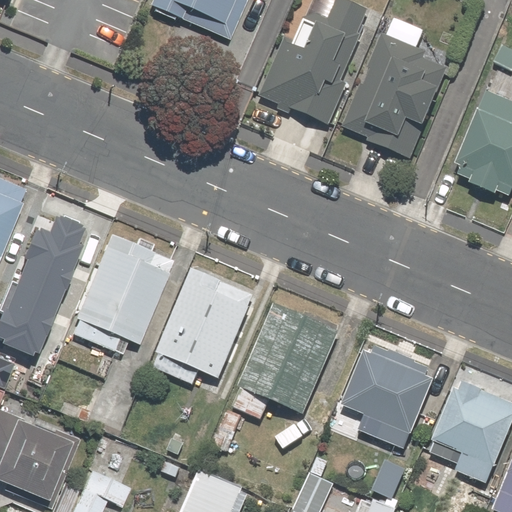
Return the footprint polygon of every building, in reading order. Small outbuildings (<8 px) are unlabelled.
[(154,0),(151,8),(231,42),(248,0),(154,0)] [(315,0),(296,43),(287,39),(261,97),(280,106),(278,110),(290,116),(292,111),(329,128),(348,84),(342,82),(362,36),(360,35),(369,12),(341,0),(337,0),(336,4),(327,0),(315,0)] [(365,87),(362,85),(344,128),(369,140),(368,143),(411,162),(449,70),(425,60),(428,54),(383,35),(368,69),(371,70),(365,87)] [(511,51),(504,47),(495,64),(511,73),(511,51)] [(511,103),(488,93),(457,167),(462,169),(459,177),(472,183),(471,186),(498,197),(499,194),(511,199),(511,198),(511,103)] [(0,266),(25,208),(22,207),(28,193),(0,181),(0,266)] [(99,231),(36,201),(0,277),(0,283),(61,312),(99,231)] [(137,248),(112,238),(78,322),(80,323),(75,338),(124,358),(129,344),(140,349),(171,277),(169,276),(175,263),(153,254),(156,247),(140,241),(137,248)] [(257,299),(194,272),(158,356),(161,358),(155,371),(195,388),(200,375),(220,383),(257,299)] [(342,335),(276,307),(240,390),(243,391),(235,411),(262,423),(271,404),(305,419),(342,335)] [(375,357),(367,354),(344,410),(374,423),(368,437),(407,454),(437,384),(429,380),(432,372),(417,366),(418,365),(392,353),(391,356),(378,350),(375,357)] [(15,366),(0,359),(0,389),(5,392),(15,366)] [(461,394),(456,392),(434,445),(436,446),(432,455),(461,467),(458,474),(489,487),(511,432),(511,406),(464,387),(461,394)] [(134,406),(98,390),(88,412),(124,428),(134,406)] [(7,493),(53,511),(81,442),(57,432),(54,438),(24,426),(26,422),(0,411),(0,412),(0,485),(9,489),(7,493)] [(323,479),(329,464),(318,459),(312,474),(323,479)] [(407,472),(388,464),(374,494),(389,501),(393,503),(394,500),(407,472)] [(511,511),(511,471),(495,511),(511,511)] [(104,511),(108,502),(123,509),(132,490),(93,472),(74,511),(104,511)] [(201,472),(183,511),(235,511),(245,490),(201,472)] [(323,511),(335,486),(312,476),(294,511),(323,511)] [(393,503),(389,501),(386,506),(396,510),(400,503),(394,500),(393,503)] [(398,511),(399,511),(396,510),(386,506),(375,502),(374,506),(362,502),(358,511),(398,511)]
